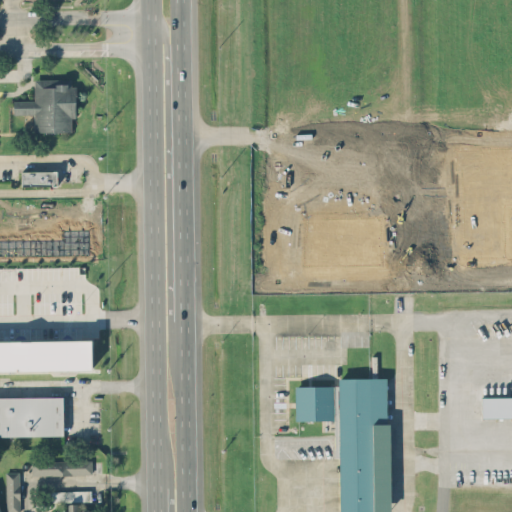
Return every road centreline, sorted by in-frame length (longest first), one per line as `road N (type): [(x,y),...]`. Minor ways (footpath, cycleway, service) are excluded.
road 1 (primary): [(149,0),(157,482)]
road 2 (primary): [(185,316),(181,82)]
road 3 (primary): [(186,511),(185,316)]
road 4 (residential): [(0,49),(151,50)]
road 5 (residential): [(150,16),(0,17)]
